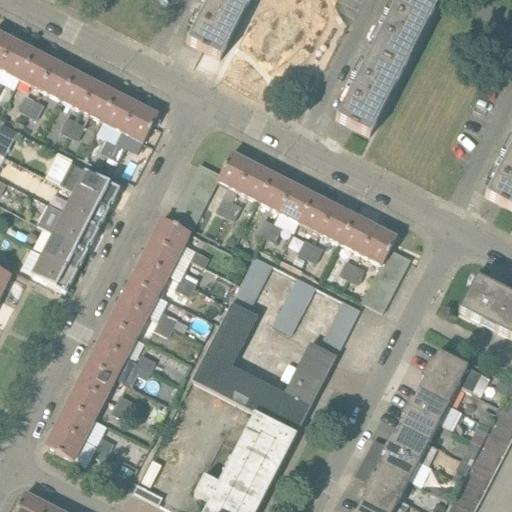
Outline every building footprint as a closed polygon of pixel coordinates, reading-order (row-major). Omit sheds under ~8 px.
[(219,63),(236,31),(251,0),(208,0),(185,45),(219,63)] [(402,76),(419,43),(435,11),(413,0),(397,0),(368,58),(402,76)] [(0,69),(13,44),(0,37),(0,69)] [(0,69),(0,74),(19,84),(34,55),(13,44),(0,69)] [(34,55),(19,84),(39,95),(55,65),(34,55)] [(369,140),(385,108),(402,76),(368,58),(334,123),(369,140)] [(39,95),(60,105),(75,76),(55,65),(39,95)] [(60,105),(81,116),(96,87),(75,76),(60,105)] [(81,116),(101,126),(116,97),(96,87),(81,116)] [(101,126),(102,127),(122,137),(137,108),(116,97),(101,126)] [(17,114),(27,119),(34,104),(25,99),(17,114)] [(27,119),(36,123),(43,109),(34,104),(27,119)] [(137,108),(122,137),(143,147),(158,118),(137,108)] [(58,136),(68,140),(75,126),(66,121),(58,136)] [(68,140),(77,145),(85,130),(75,126),(68,140)] [(0,145),(2,147),(9,134),(0,129),(0,145)] [(116,149),(106,144),(99,156),(109,161),(116,149)] [(511,213),(511,145),(484,200),(511,213)] [(109,161),(118,166),(124,153),(116,149),(109,161)] [(251,167),(231,157),(222,176),(216,187),(236,197),(251,167)] [(222,176),(200,165),(194,177),(216,188),(216,187),(222,176)] [(73,196),(107,212),(111,206),(112,207),(119,192),(70,167),(59,189),(73,196)] [(251,167),(236,197),(257,208),(272,178),(251,167)] [(216,188),(194,177),(188,188),(210,199),(216,188)] [(257,208),(278,218),(293,188),(272,178),(257,208)] [(210,199),(188,188),(182,200),(204,211),(210,199)] [(278,218),(298,229),(313,199),(293,188),(278,218)] [(63,216),(97,233),(100,227),(101,227),(109,213),(107,212),(73,196),(63,216)] [(224,221),(233,204),(223,199),(215,216),(224,221)] [(298,229),(319,239),(334,210),(313,199),(298,229)] [(204,211),(182,200),(176,212),(198,223),(204,211)] [(224,221),(233,226),(242,209),(233,204),(224,221)] [(319,239),(339,250),(355,220),(334,210),(319,239)] [(198,223),(176,212),(171,222),(193,233),(198,223)] [(53,236),(86,254),(89,247),(91,248),(98,234),(97,233),(63,216),(53,236)] [(339,250),(360,261),(375,231),(355,220),(339,250)] [(150,244),(179,259),(190,238),(161,223),(150,244)] [(256,237),(265,242),(272,228),(263,223),(256,237)] [(265,242),(274,247),(282,232),(272,228),(265,242)] [(395,243),(375,231),(360,261),(379,270),(395,243)] [(42,257),(76,274),(79,268),(80,269),(87,254),(86,254),(53,236),(42,257)] [(139,265),(168,279),(179,259),(150,244),(139,265)] [(297,258),(306,263),(313,249),(304,244),(297,258)] [(306,263),(315,268),(323,254),(313,249),(306,263)] [(409,264),(390,254),(386,261),(384,265),(404,275),(409,264)] [(193,255),(189,264),(203,272),(208,262),(193,255)] [(76,274),(42,257),(31,279),(64,297),(68,289),(69,289),(77,275),(76,274)] [(207,506),(204,511),(257,511),(359,315),(343,306),(319,353),(308,347),(283,398),(231,371),(257,321),(247,316),(271,269),(254,261),(190,385),(253,417),(217,487),(203,479),(193,498),(207,506)] [(129,285),(158,300),(168,279),(139,265),(129,285)] [(338,279),(347,284),(354,270),(345,265),(338,279)] [(398,286),(404,275),(384,265),(376,275),(398,286)] [(347,284),(356,289),(364,275),(354,270),(347,284)] [(0,299),(10,280),(0,274),(0,299)] [(392,298),(398,286),(376,275),(371,287),(392,298)] [(179,285),(193,292),(197,283),(183,276),(179,285)] [(271,330),(290,340),(315,292),(296,282),(271,330)] [(458,316),(486,330),(503,297),(475,283),(458,316)] [(118,306),(147,321),(158,300),(129,285),(118,306)] [(193,292),(179,285),(174,294),(188,302),(193,292)] [(387,308),(392,298),(371,287),(366,296),(387,308)] [(387,308),(366,296),(360,307),(382,318),(387,308)] [(486,330),(511,343),(511,301),(503,297),(486,330)] [(107,327),(137,342),(147,321),(118,306),(107,327)] [(157,326),(172,333),(177,324),(162,316),(157,326)] [(167,342),(172,333),(157,326),(153,335),(167,342)] [(97,347),(126,362),(137,342),(107,327),(97,347)] [(86,368),(115,383),(126,362),(97,347),(86,368)] [(427,376),(456,391),(467,371),(437,356),(427,376)] [(136,368),(150,375),(155,365),(141,358),(136,368)] [(76,389),(105,404),(115,383),(86,368),(76,389)] [(131,377),(145,384),(150,375),(136,368),(131,377)] [(417,396),(446,411),(456,391),(427,376),(417,396)] [(65,410),(94,424),(105,404),(76,389),(65,410)] [(406,416),(436,431),(446,411),(417,396),(406,416)] [(115,409),(129,416),(134,407),(119,399),(115,409)] [(511,422),(511,408),(504,404),(498,415),(511,422)] [(110,418),(124,425),(129,416),(115,409),(110,418)] [(54,430),(84,445),(94,424),(65,410),(54,430)] [(511,435),(511,422),(498,415),(492,426),(511,435)] [(397,433),(427,448),(436,431),(406,416),(397,433)] [(509,448),(511,442),(511,435),(492,426),(487,436),(509,448)] [(475,438),(483,442),(488,431),(481,427),(475,438)] [(84,445),(54,430),(44,451),(73,466),(84,445)] [(387,453),(416,468),(427,448),(397,433),(387,453)] [(504,459),(509,448),(487,436),(481,447),(504,459)] [(94,450),(108,457),(113,448),(98,441),(94,450)] [(460,461),(470,466),(477,452),(468,447),(460,461)] [(498,470),(504,459),(481,447),(476,458),(498,470)] [(89,459),(103,466),(108,457),(94,450),(89,459)] [(378,471),(407,486),(416,468),(387,453),(378,471)] [(492,480),(498,470),(476,458),(470,469),(492,480)] [(487,491),(492,480),(470,469),(467,475),(464,480),(487,491)] [(368,491),(397,506),(407,486),(378,471),(368,491)] [(459,490),(481,502),(487,491),(464,480),(460,488),(459,490)] [(474,511),(476,511),(481,502),(459,490),(453,501),(474,511)] [(357,511),(359,511),(393,511),(397,506),(368,491),(357,511)] [(43,511),(45,508),(24,497),(16,511),(43,511)] [(447,511),(474,511),(453,501),(448,511),(447,511)]
